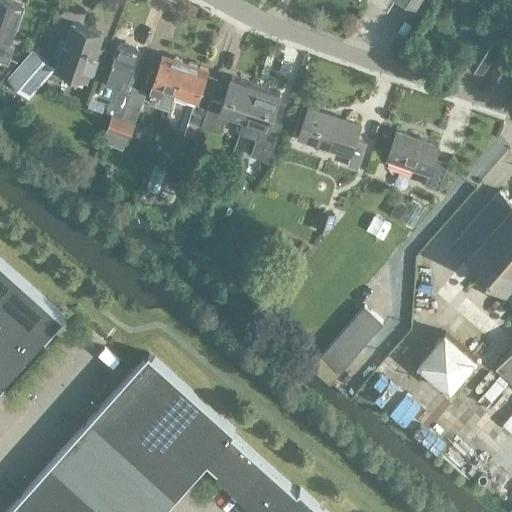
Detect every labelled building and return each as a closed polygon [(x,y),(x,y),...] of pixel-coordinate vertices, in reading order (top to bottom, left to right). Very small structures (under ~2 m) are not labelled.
[(0,0),(0,58),(9,61),(15,43),(10,42),(23,4),(9,0),(0,0)] [(511,15),(500,8),(492,21),(504,28),(511,15)] [(102,32),(73,22),(67,40),(62,38),(57,54),(61,55),(58,66),(86,76),(89,69),(97,71),(103,53),(95,50),(102,32)] [(501,43),(484,32),(467,60),(484,70),(501,43)] [(119,42),(110,68),(114,70),(113,73),(124,77),(112,110),(136,119),(146,91),(133,86),(137,72),(132,71),(140,49),(119,42)] [(511,49),(508,47),(492,73),(502,80),(511,64),(511,49)] [(28,91),(52,64),(33,48),(9,75),(28,91)] [(146,83),(174,93),(185,60),(183,59),(182,57),(176,55),(174,56),(163,52),(157,70),(152,68),(146,83)] [(188,61),(185,60),(174,93),(196,100),(185,133),(199,138),(204,124),(212,97),(200,93),(208,68),(197,64),(196,62),(190,60),(188,61)] [(222,101),(212,97),(204,124),(221,130),(228,111),(244,117),(256,83),(231,74),(222,101)] [(281,91),(256,83),(244,117),(261,122),(251,153),(270,159),(283,121),(272,117),(281,91)] [(361,123),(308,105),(298,136),(350,154),(347,163),(358,167),(367,141),(356,137),(361,123)] [(440,143),(397,129),(387,158),(429,172),(425,183),(438,187),(448,159),(436,155),(440,143)] [(511,199),(500,188),(453,242),(511,293),(511,199)] [(324,209),(320,222),(318,228),(329,232),(335,212),(324,209)] [(201,224),(194,247),(213,253),(220,231),(201,224)] [(66,314),(0,255),(0,335),(26,359),(66,314)] [(322,352),(324,353),(341,368),(390,313),(383,307),(377,313),(365,303),(322,352)] [(419,362),(450,388),(476,357),(445,330),(419,362)] [(0,387),(26,359),(0,335),(0,387)] [(511,346),(498,363),(511,376),(511,346)] [(149,351),(91,415),(178,493),(208,459),(266,511),(328,511),(300,486),(297,489),(233,431),(235,428),(149,351)] [(160,511),(178,493),(91,415),(52,458),(112,511),(160,511)] [(112,511),(52,458),(14,501),(25,511),(112,511)] [(25,511),(14,501),(3,511),(25,511)]
